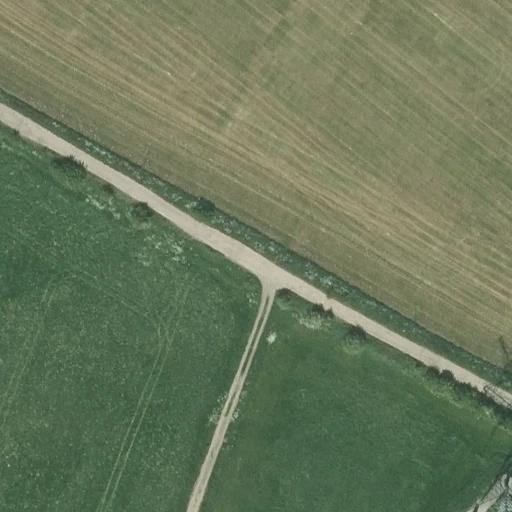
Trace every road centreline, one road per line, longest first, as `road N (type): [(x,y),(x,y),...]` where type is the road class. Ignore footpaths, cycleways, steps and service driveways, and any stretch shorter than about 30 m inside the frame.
road 1 (unclassified): [(511,404),(0,112)]
road 2 (track): [(274,273),(189,511)]
